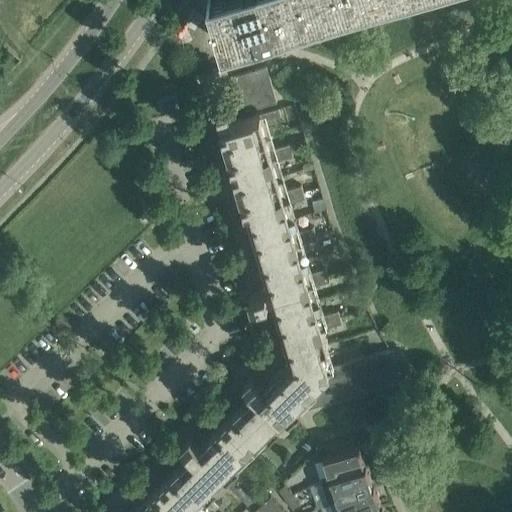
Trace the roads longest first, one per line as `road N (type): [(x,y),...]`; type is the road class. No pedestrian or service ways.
road 1 (residential): [(36,511),(218,336),(157,124)]
road 2 (tertiary): [(0,189),(118,60),(157,0)]
road 3 (tertiary): [(109,0),(0,140)]
